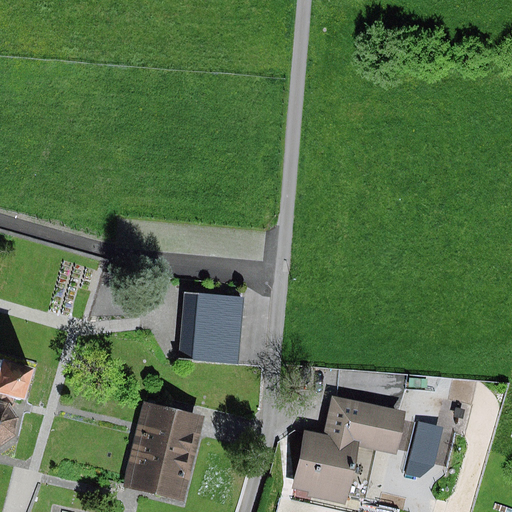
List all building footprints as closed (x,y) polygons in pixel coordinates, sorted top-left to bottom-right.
[(246,299),(185,293),(179,354),(240,360),(246,299)] [(28,368),(0,360),(0,395),(14,400),(19,401),(28,368)] [(0,442),(4,443),(19,436),(23,415),(14,400),(0,395),(0,442)] [(326,436),(304,431),(292,489),(347,500),(359,444),(402,453),(411,413),(334,397),(326,436)] [(206,419),(142,404),(123,486),(188,500),(206,419)]
